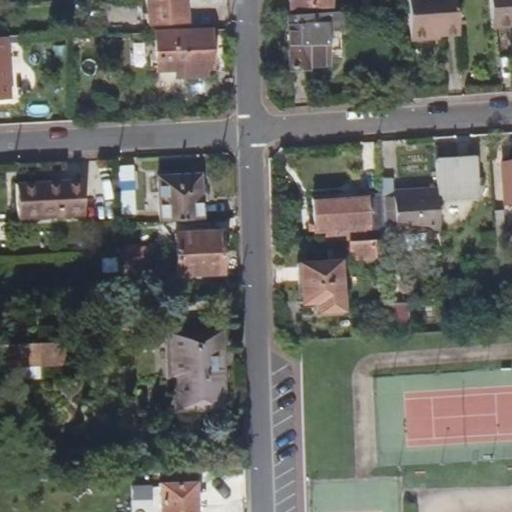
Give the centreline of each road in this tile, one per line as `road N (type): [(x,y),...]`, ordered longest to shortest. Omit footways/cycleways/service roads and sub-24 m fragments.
road 1 (residential): [(251,130),(261,511)]
road 2 (residential): [(511,112),(251,130)]
road 3 (residential): [(251,130),(0,144)]
road 4 (residential): [(245,0),(251,130)]
